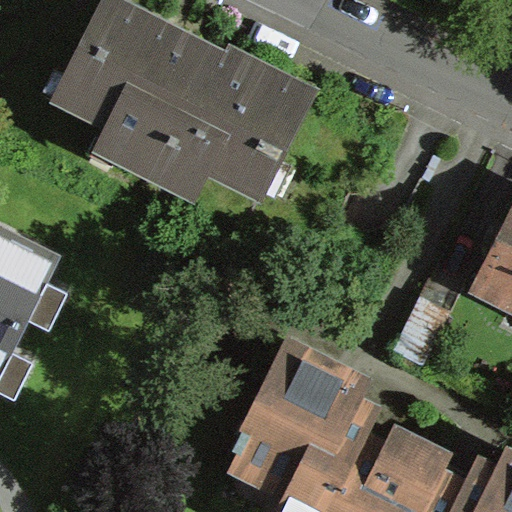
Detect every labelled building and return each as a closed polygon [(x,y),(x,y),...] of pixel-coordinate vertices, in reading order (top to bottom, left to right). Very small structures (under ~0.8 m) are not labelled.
[(229,30),(169,0),(91,0),(54,75),(109,103),(94,131),(196,182),(211,153),(267,181),(324,68),(233,22),(229,30)] [(511,201),(472,282),(511,301),(511,201)] [(0,351),(58,234),(0,206),(0,351)] [(448,309),(419,295),(395,345),(423,359),(448,309)] [(373,360),(286,318),(219,455),(277,482),(262,511),(511,511),(511,426),(509,425),(499,445),(479,436),(466,463),(449,454),(457,436),(401,408),(391,428),(370,418),(381,393),(362,384),(373,360)]
